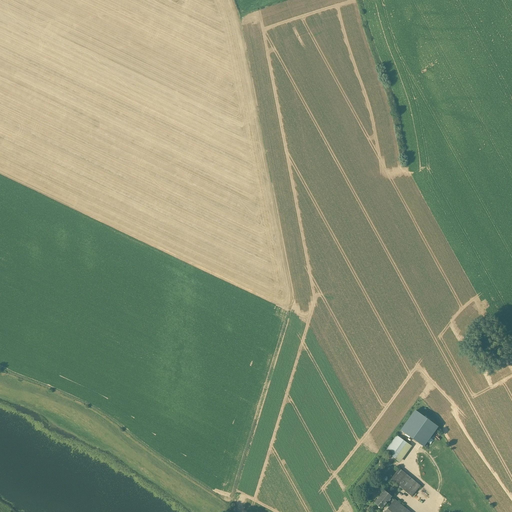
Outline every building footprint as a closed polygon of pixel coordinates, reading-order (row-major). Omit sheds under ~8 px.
[(422,446),(437,426),(413,409),(399,429),(422,446)] [(396,435),(384,452),(398,462),(410,445),(396,435)] [(420,486),(399,469),(390,479),(411,497),(420,486)] [(384,491),(373,503),(381,509),(386,502),(391,497),(391,496),(384,491)] [(409,511),(394,500),(390,505),(384,511),(409,511)]
